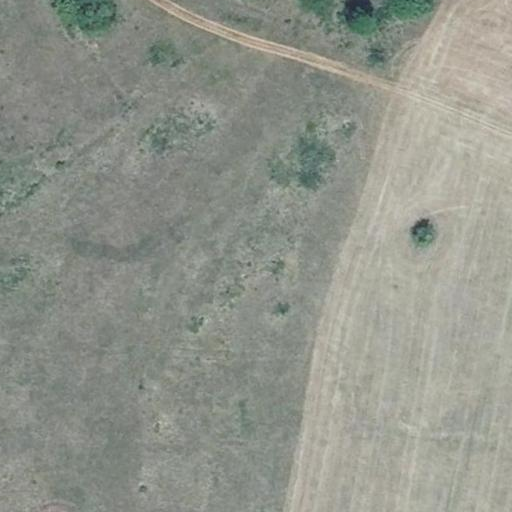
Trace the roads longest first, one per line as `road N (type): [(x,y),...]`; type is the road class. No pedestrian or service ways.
road 1 (track): [(392,88),(294,511)]
road 2 (track): [(154,0),(511,132)]
